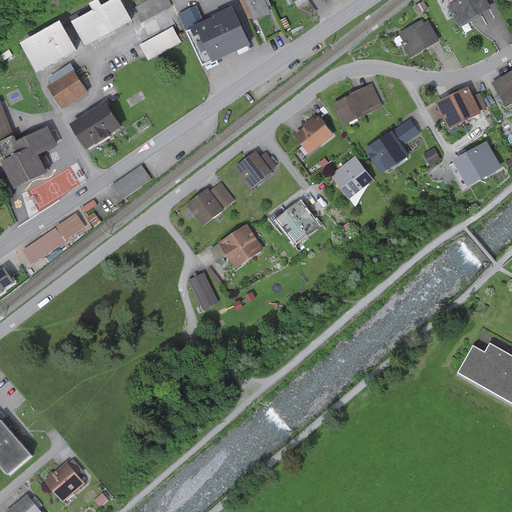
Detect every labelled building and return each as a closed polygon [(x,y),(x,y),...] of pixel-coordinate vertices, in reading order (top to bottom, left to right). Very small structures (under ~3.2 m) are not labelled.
[(96,12),(75,23),(88,47),(134,22),(122,0),(115,0),(105,6),(101,0),(100,0),(92,5),(96,12)] [(168,0),(149,0),(133,8),(141,23),(172,7),(168,0)] [(239,0),(249,19),(254,17),(256,20),(272,13),(265,0),(239,0)] [(309,0),(298,8),(296,11),(311,19),(313,15),(318,12),(309,0)] [(487,0),(461,0),(449,7),(460,28),(493,9),(487,0)] [(424,1),(415,7),(419,14),(428,9),(424,1)] [(180,14),(204,67),(251,45),(234,8),(214,17),(215,18),(205,23),(197,6),(180,14)] [(423,20),(399,34),(400,36),(396,39),(395,41),(397,46),(400,47),(403,45),(412,59),(442,42),(429,20),(425,22),(423,20)] [(63,23),(24,45),(41,75),(80,53),(63,23)] [(173,27),(140,46),(149,62),(182,43),(173,27)] [(0,56),(4,61),(13,56),(9,50),(0,56)] [(53,85),(49,87),(63,109),(90,93),(72,65),(49,79),(53,85)] [(511,71),(492,83),(506,108),(511,104),(511,71)] [(351,96),(334,105),(345,126),(384,107),(372,84),(351,95),(351,96)] [(471,87),(438,103),(451,130),(484,114),(471,87)] [(480,94),(477,96),(484,110),(488,108),(480,94)] [(1,100),(0,100),(0,148),(0,149),(0,148),(0,143),(15,136),(1,100)] [(108,102),(72,125),(88,151),(98,145),(98,146),(113,137),(112,136),(124,128),(108,102)] [(335,136),(320,117),(317,119),(314,119),(305,125),(305,129),(295,136),(310,155),(335,136)] [(411,120),(366,150),(383,175),(411,156),(401,142),(403,140),(406,144),(421,134),(411,120)] [(7,163),(4,164),(17,190),(50,174),(41,156),(60,147),(50,126),(18,142),(15,136),(0,143),(0,148),(0,149),(7,163)] [(488,141),(454,161),(455,163),(449,166),(463,189),(468,186),(469,188),(503,168),(488,141)] [(435,148),(423,155),(430,167),(441,160),(435,148)] [(257,151),(236,168),(253,190),(274,173),(272,171),(277,166),(266,152),(261,156),(257,151)] [(356,157),(331,176),(350,200),(375,181),(356,157)] [(328,163),(325,159),(319,163),(322,168),(328,163)] [(142,166),(112,187),(121,201),(152,180),(142,166)] [(209,190),(187,206),(204,228),(226,211),(224,209),(235,202),(222,184),(211,192),(209,190)] [(283,210),(270,220),(275,226),(280,222),(297,245),(320,227),(300,202),(285,213),(283,210)] [(86,227),(77,214),(57,227),(66,241),(86,227)] [(248,225),(210,250),(218,262),(228,256),(237,269),(265,250),(248,225)] [(56,229),(24,251),(33,265),(66,243),(56,229)] [(6,268),(0,272),(0,293),(16,283),(6,268)] [(205,273),(189,281),(203,311),(219,303),(205,273)] [(511,354),(492,343),(486,352),(474,345),(459,374),(511,402),(511,354)] [(0,423),(0,465),(10,476),(33,456),(18,439),(2,421),(0,423)] [(67,463),(45,482),(64,503),(86,484),(79,476),(84,472),(74,460),(69,464),(67,463)] [(108,499),(103,493),(94,501),(100,507),(108,499)] [(28,495),(7,511),(42,511),(40,509),(43,506),(35,497),(32,500),(28,495)]
